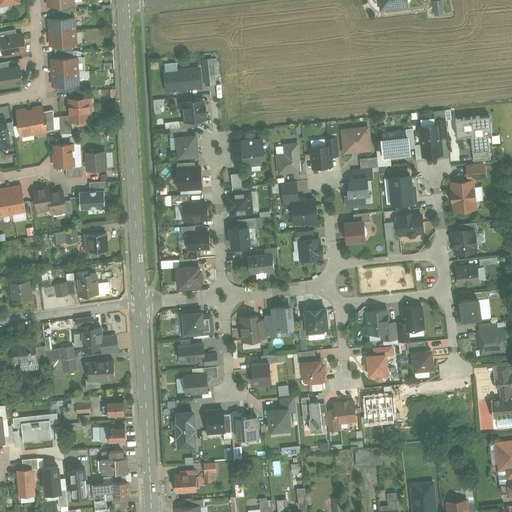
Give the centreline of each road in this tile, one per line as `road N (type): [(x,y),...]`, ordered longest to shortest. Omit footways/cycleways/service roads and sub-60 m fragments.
road 1 (tertiary): [(123,0),(139,303)]
road 2 (residential): [(222,294),(213,99)]
road 3 (tertiary): [(139,303),(150,495)]
road 4 (residential): [(139,303),(0,321)]
road 5 (residential): [(35,0),(39,75),(31,92),(0,100)]
